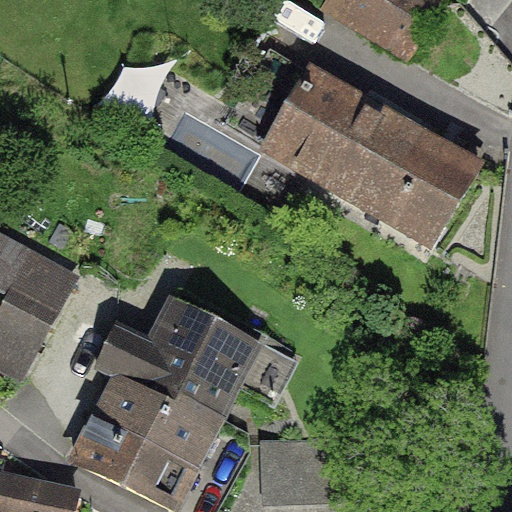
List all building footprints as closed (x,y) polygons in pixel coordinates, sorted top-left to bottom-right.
[(446,0),(326,0),(324,4),(413,56),(446,0)] [(487,174),(319,77),(269,165),(436,262),(487,174)] [(0,367),(24,381),(76,285),(0,242),(0,290),(13,298),(1,323),(0,322),(0,367)] [(222,424),(258,352),(174,308),(153,348),(117,332),(100,370),(122,380),(222,424)] [(198,471),(222,424),(122,380),(100,421),(198,471)] [(172,511),(176,511),(198,471),(100,421),(78,465),(172,511)] [(349,443),(264,445),(266,507),(351,505),(349,443)] [(74,511),(79,495),(4,477),(6,469),(0,467),(0,511),(74,511)]
